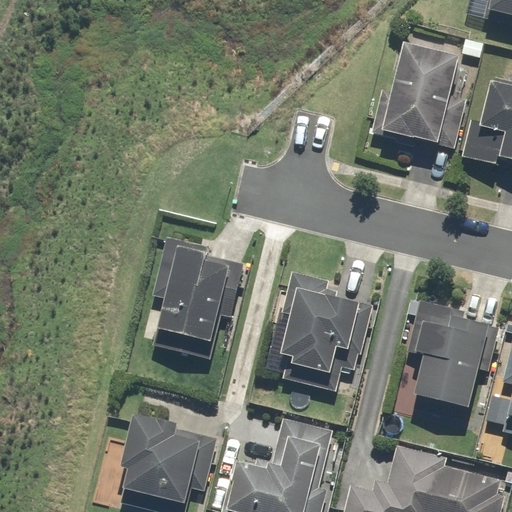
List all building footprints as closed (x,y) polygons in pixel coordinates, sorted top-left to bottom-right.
[(486,6),(484,17),(511,22),(511,0),(473,0),(473,3),(486,6)] [(436,151),(457,63),(400,50),(390,96),(379,94),(370,136),(436,151)] [(511,85),(497,82),(496,89),(489,88),(479,127),(469,125),(460,162),(496,171),(498,162),(511,164),(511,85)] [(245,264),(207,255),(208,251),(164,240),(151,297),(164,300),(153,350),(208,362),(226,284),(240,287),(245,264)] [(327,282),(293,276),(289,275),(282,312),(290,314),(281,359),(287,360),(282,385),(334,396),(342,356),(347,358),(357,308),(335,303),(337,294),(325,291),(327,282)] [(453,313),(420,305),(407,356),(421,359),(409,412),(466,425),(487,331),(451,323),(453,313)] [(511,340),(502,385),(511,386),(511,394),(502,438),(511,440),(511,340)] [(321,511),(340,437),(281,422),(240,412),(229,455),(235,457),(221,511),(321,511)] [(177,428),(135,419),(131,418),(119,471),(127,473),(119,508),(136,511),(188,511),(189,511),(191,511),(202,511),(218,445),(175,435),(177,428)] [(444,459),(396,450),(396,452),(361,446),(357,471),(361,472),(358,492),(346,489),(341,511),(499,511),(502,499),(495,498),(498,482),(442,471),(444,459)]
